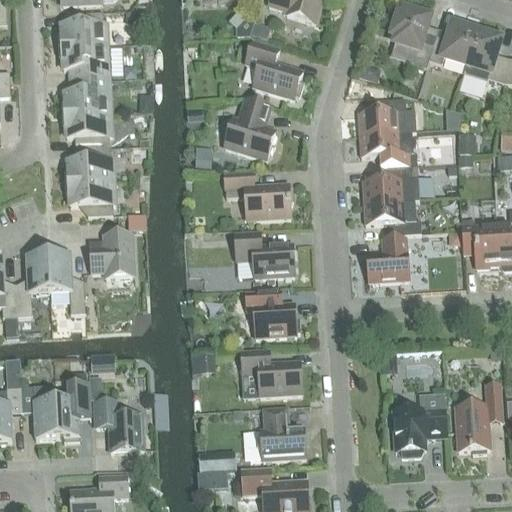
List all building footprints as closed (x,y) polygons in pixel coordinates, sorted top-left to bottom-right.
[(61,0),(62,10),(102,8),(102,4),(114,3),(117,0),(61,0)] [(271,0),(269,10),(288,16),(287,19),(315,28),(323,0),(271,0)] [(235,32),(246,20),(239,13),(228,26),(235,32)] [(403,21),(398,20),(392,39),(397,41),(391,62),(427,73),(429,66),(436,42),(425,38),(430,22),(421,20),(419,15),(412,13),(408,15),(405,15),(403,21)] [(62,31),(63,53),(108,51),(107,29),(104,29),(104,17),(79,18),(79,30),(62,31)] [(444,63),(467,70),(477,37),(475,36),(473,32),(466,30),(462,32),(453,29),(448,45),(436,42),(429,66),(442,70),(444,63)] [(479,37),(477,37),(467,70),(464,78),(486,85),(487,84),(505,89),(509,64),(496,60),(501,44),(492,42),(490,37),(483,35),(479,37)] [(246,68),(259,72),(254,92),(294,104),(295,100),(299,102),(304,87),(303,86),(303,87),(299,86),(303,76),(275,68),(279,54),(253,46),(246,68)] [(68,74),(69,87),(107,85),(106,73),(109,73),(108,51),(63,53),(64,75),(68,74)] [(0,130),(1,130),(0,118),(0,102),(11,102),(10,77),(0,77),(0,130)] [(65,99),(66,121),(111,119),(110,97),(108,97),(107,85),(69,87),(69,99),(65,99)] [(45,115),(56,115),(56,97),(44,97),(45,115)] [(265,132),(271,112),(245,104),(239,124),(234,122),(225,152),(267,165),(276,135),(265,132)] [(382,117),(359,118),(360,140),(400,138),(399,125),(407,124),(405,104),(381,105),(382,117)] [(84,142),(85,154),(110,153),(110,141),(112,141),(111,119),(66,121),(67,143),(84,142)] [(412,137),(411,137),(400,138),(360,140),(361,162),(380,161),(381,173),(386,173),(417,171),(417,158),(414,158),(413,154),(416,152),(416,148),(415,144),(412,142),(412,137)] [(68,167),(69,189),(114,186),(113,164),(111,165),(110,153),(85,154),(85,166),(68,167)] [(364,208),(404,206),(420,205),(417,171),(386,173),(386,185),(363,186),(364,208)] [(226,202),(246,201),(247,225),(291,222),(290,206),(294,206),(293,192),(289,192),(289,189),(254,191),(253,177),(225,179),(226,202)] [(114,186),(69,189),(70,211),(88,210),(88,222),(113,220),(113,209),(115,208),(114,186)] [(404,206),(364,208),(366,230),(389,229),(390,241),(422,239),(421,226),(405,227),(404,206)] [(511,215),(509,216),(510,228),(497,229),(499,272),(502,272),(502,275),(504,278),(511,277),(511,215)] [(146,219),(129,220),(129,235),(146,235),(146,219)] [(461,225),(464,260),(476,260),(476,273),(499,272),(497,229),(475,230),(475,224),(461,225)] [(254,265),(255,283),(295,280),(293,248),(261,250),(260,237),(235,239),(237,266),(254,265)] [(105,253),(91,254),(92,278),(106,278),(106,283),(134,282),(132,239),(104,241),(105,253)] [(367,260),(369,292),(370,292),(370,288),(409,286),(407,244),(382,245),(383,259),(367,260)] [(55,260),(49,260),(51,297),(70,297),(71,320),(86,319),(84,286),(72,286),(71,255),(54,256),(55,260)] [(28,289),(16,289),(18,322),(33,322),(31,298),(51,297),(49,260),(43,260),(43,257),(26,258),(28,289)] [(0,312),(3,312),(3,323),(18,322),(16,289),(5,290),(3,259),(0,258),(0,312)] [(254,315),(256,343),(287,341),(286,338),(300,337),(299,324),(296,324),(295,308),(282,309),(281,296),(246,298),(247,315),(254,315)] [(243,379),(259,378),(260,402),(302,399),(300,366),(270,368),(269,355),(242,357),(243,379)] [(56,406),(58,444),(64,443),(64,447),(81,446),(80,425),(91,424),(90,389),(67,390),(66,405),(56,406)] [(456,412),(458,456),(472,455),(473,459),(487,458),(487,454),(490,454),(489,427),(503,427),(500,389),(486,390),(487,410),(456,412)] [(46,391),(22,392),(23,418),(35,417),(36,445),(58,444),(56,406),(46,406),(46,391)] [(23,418),(22,392),(7,393),(7,400),(2,401),(0,402),(0,446),(13,446),(11,418),(23,418)] [(395,456),(398,456),(402,462),(420,461),(424,454),(426,454),(426,443),(447,442),(445,415),(444,400),(421,401),(422,414),(393,416),(395,456)] [(109,432),(111,457),(144,456),(143,420),(119,421),(118,406),(95,407),(96,432),(109,432)] [(287,428),(289,428),(288,413),(264,415),(265,435),(261,435),(261,436),(248,437),(250,466),(262,465),(262,466),(306,463),(304,433),(288,434),(287,428)] [(235,456),(199,458),(201,477),(237,475),(235,456)] [(242,476),(244,500),(263,499),(263,511),(308,511),(307,485),(271,488),(270,474),(242,476)] [(114,511),(114,503),(128,503),(127,480),(100,481),(100,495),(71,496),(71,511),(114,511)]
